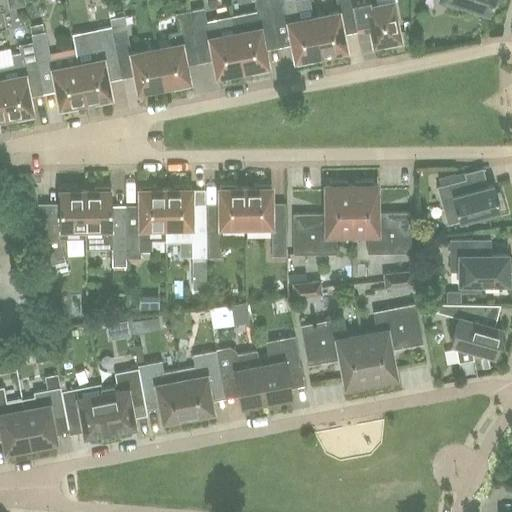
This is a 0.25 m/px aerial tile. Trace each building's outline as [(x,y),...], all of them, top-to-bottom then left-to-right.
[(251,72),(268,69),(260,26),(262,21),(273,19),(269,0),(254,0),(257,12),(232,17),(242,69),(250,67),(251,72)] [(320,53),(313,15),(299,18),(295,0),(269,0),(273,19),(286,16),(296,63),(313,60),(312,55),(320,53)] [(350,0),(351,3),(356,30),(370,27),(373,43),(383,41),(383,46),(400,42),(392,0),(390,0),(376,3),(375,0),(350,0)] [(440,0),(442,2),(457,7),(458,2),(488,12),(492,0),(440,0)] [(216,74),(242,69),(232,17),(206,22),(203,7),(189,9),(194,34),(208,31),(216,74)] [(180,37),(194,34),(189,9),(175,12),(179,30),(168,32),(171,44),(156,47),(163,85),(172,83),(173,88),(190,84),(180,37)] [(338,10),(313,15),(320,53),(346,48),(338,10)] [(109,17),(111,25),(116,50),(130,47),(123,14),(109,17)] [(102,53),(116,50),(111,25),(97,28),(100,46),(90,48),(92,59),(77,62),(85,100),(94,99),(95,103),(111,100),(102,53)] [(50,58),(45,30),(31,33),(32,41),(37,65),(51,63),(50,58)] [(33,116),(23,68),(37,65),(32,41),(18,44),(20,51),(9,53),(11,63),(0,65),(0,83),(6,116),(15,114),(16,119),(33,116)] [(163,85),(156,47),(130,52),(138,90),(163,85)] [(85,100),(77,62),(52,67),(60,110),(77,107),(76,102),(85,100)] [(466,178),(437,186),(442,204),(448,208),(455,206),(459,220),(500,209),(493,183),(469,189),(466,178)] [(351,232),(351,184),(347,184),(346,180),(329,180),(329,184),(324,184),(325,212),(292,212),(293,253),(336,252),(336,232),(351,232)] [(355,184),(351,184),(351,232),(367,232),(367,252),(410,251),(410,211),(377,211),(377,184),(372,184),(372,180),(355,180),(355,184)] [(253,186),(245,186),(245,225),(271,225),(271,181),(253,181),(253,186)] [(173,187),(165,188),(165,226),(165,240),(191,240),(191,231),(191,182),(173,183),(173,187)] [(245,225),(245,186),(236,186),(236,182),(219,182),(219,225),(245,225)] [(165,226),(165,188),(156,188),(156,183),(139,183),(139,227),(165,226)] [(85,227),(85,189),(76,189),(76,184),(59,184),(59,228),(85,227)] [(93,189),(85,189),(85,227),(86,247),(111,247),(112,265),(126,265),(126,257),(125,232),(111,232),(111,184),(93,184),(93,189)] [(285,229),(271,229),(271,255),(286,254),(285,229)] [(220,255),(219,230),(205,230),(206,256),(220,255)] [(472,238),(450,238),(450,269),(459,269),(459,282),(461,282),(461,290),(479,290),(479,282),(507,281),(507,253),(472,254),(472,238)] [(413,285),(411,270),(383,274),(385,289),(413,285)] [(322,297),(321,280),(290,283),(292,299),(322,297)] [(140,299),(156,301),(157,287),(141,286),(140,299)] [(376,330),(361,333),(370,380),(374,379),(375,383),(392,380),(391,376),(396,375),(391,348),(423,342),(415,302),(373,310),(376,330)] [(483,303),(439,302),(422,302),(423,307),(436,310),(458,317),(451,342),(455,343),(457,348),(467,350),(470,347),(494,354),(501,327),(484,322),(480,315),(483,303)] [(370,380),(361,333),(346,336),(343,316),(300,324),(307,364),(339,358),(345,385),(349,384),(350,388),(367,384),(366,381),(370,380)] [(268,354),(258,356),(266,400),(275,398),(277,402),(289,399),(290,395),(292,395),(287,368),(301,366),(295,334),(265,340),(268,354)] [(266,400),(258,356),(256,349),(237,353),(236,350),(229,345),(215,347),(215,349),(221,376),(222,381),(236,378),(241,405),(243,404),(245,408),(257,406),(257,401),(266,400)] [(207,379),(221,376),(215,349),(192,353),(194,364),(179,367),(187,415),(196,413),(199,417),(208,415),(209,411),(213,410),(207,379)] [(187,415),(179,367),(163,370),(161,359),(137,364),(137,367),(142,391),(156,389),(162,420),(165,419),(168,423),(178,421),(179,416),(187,415)] [(144,398),(142,391),(137,367),(114,371),(116,381),(113,385),(101,387),(100,382),(109,430),(117,428),(121,431),(130,430),(131,425),(135,425),(130,401),(144,398)] [(52,416),(65,413),(60,390),(58,380),(48,382),(49,387),(46,388),(48,402),(23,407),(30,445),(41,443),(41,447),(54,444),(53,440),(56,440),(52,416)] [(109,430),(100,382),(60,390),(65,413),(80,411),(84,434),(109,430)] [(30,445),(23,407),(21,398),(6,401),(3,385),(0,385),(0,438),(2,438),(5,450),(7,449),(8,453),(21,451),(20,447),(30,445)]
